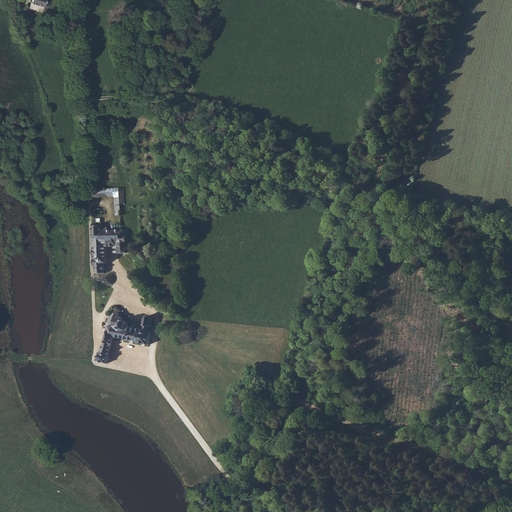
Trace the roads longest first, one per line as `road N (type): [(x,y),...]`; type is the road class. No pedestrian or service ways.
road 1 (unclassified): [(511,476),(329,414),(249,361)]
road 2 (unclassified): [(284,511),(265,506),(218,459),(141,360)]
road 3 (track): [(437,0),(376,188)]
